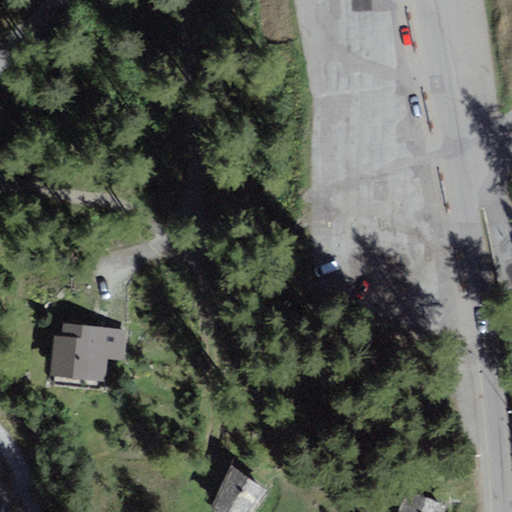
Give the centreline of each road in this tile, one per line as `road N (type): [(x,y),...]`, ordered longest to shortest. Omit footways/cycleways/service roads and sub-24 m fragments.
road 1 (tertiary): [(472,217),(506,511)]
road 2 (tertiary): [(435,0),(462,160)]
